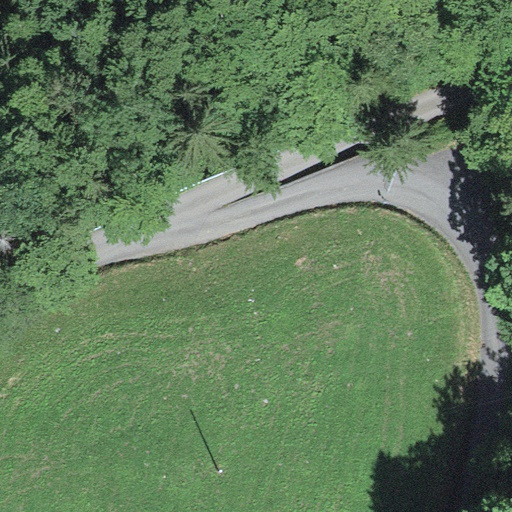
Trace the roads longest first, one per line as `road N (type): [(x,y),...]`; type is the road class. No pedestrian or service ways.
road 1 (unclassified): [(154,225),(224,227),(348,183),(407,177),(455,194),(487,238),(489,329),(467,511)]
road 2 (unclassified): [(154,225),(511,74)]
road 3 (unclassified): [(0,313),(76,262),(154,225)]
